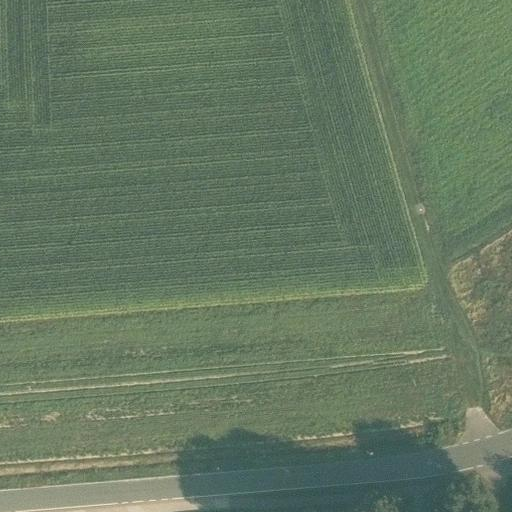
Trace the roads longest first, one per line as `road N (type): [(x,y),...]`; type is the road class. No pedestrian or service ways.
road 1 (track): [(361,0),(506,511)]
road 2 (unclassified): [(0,501),(419,467),(511,441)]
